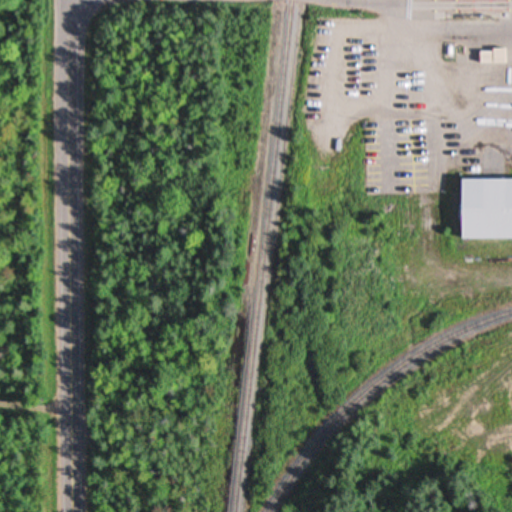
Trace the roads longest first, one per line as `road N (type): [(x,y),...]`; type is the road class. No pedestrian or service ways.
road 1 (tertiary): [(68,0),(63,308)]
road 2 (tertiary): [(63,308),(69,511)]
